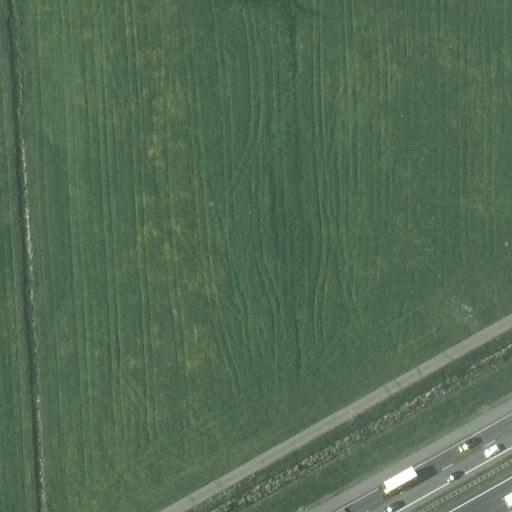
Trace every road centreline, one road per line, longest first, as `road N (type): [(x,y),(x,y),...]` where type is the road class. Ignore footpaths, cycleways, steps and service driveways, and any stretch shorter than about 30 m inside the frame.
road 1 (unclassified): [(171,511),(511,319)]
road 2 (motorway): [(511,430),(366,511)]
